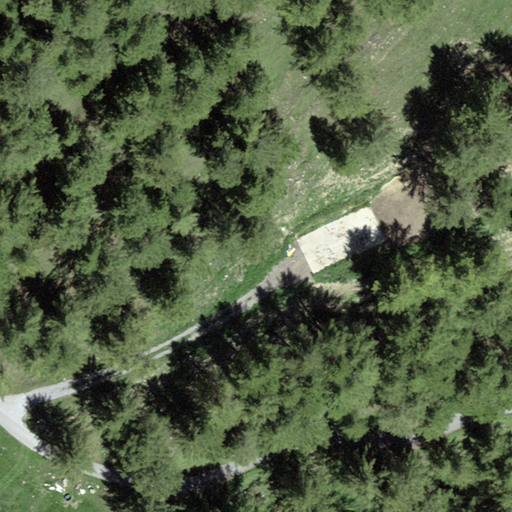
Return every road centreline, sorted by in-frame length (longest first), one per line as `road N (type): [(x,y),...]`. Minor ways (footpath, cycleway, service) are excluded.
road 1 (unclassified): [(0,413),(36,446),(87,469),(169,485),(205,480),(294,444),(424,438),(511,404)]
road 2 (track): [(319,255),(142,356),(0,407)]
